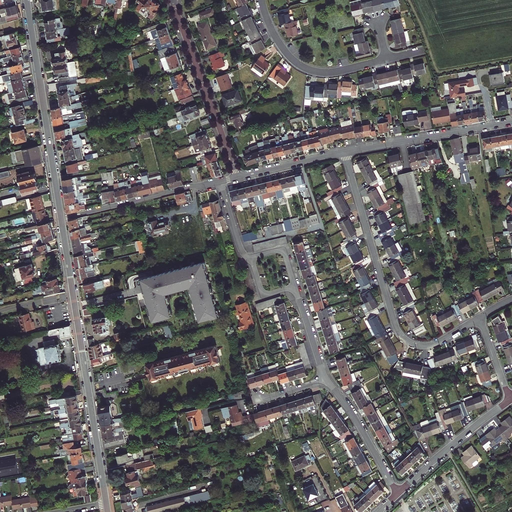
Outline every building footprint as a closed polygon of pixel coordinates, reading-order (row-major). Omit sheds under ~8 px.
[(43,6),(43,11),(56,9),(54,0),(41,0),(42,2),(40,3),(40,4),(41,7),(43,6)] [(116,10),(117,0),(107,0),(107,2),(115,3),(114,6),(114,5),(113,9),(116,10)] [(127,0),(126,6),(130,7),(131,0),(117,0),(116,10),(114,19),(117,19),(118,13),(119,8),(121,8),(122,0),(127,0)] [(145,13),(148,10),(155,1),(153,0),(137,0),(137,1),(140,4),(136,9),(136,10),(139,12),(141,10),(145,13)] [(374,0),(372,1),(375,11),(380,10),(380,9),(381,8),(385,7),(383,0),(374,0)] [(158,5),(159,4),(155,1),(148,10),(151,13),(148,17),(152,19),(156,13),(155,13),(160,7),(158,5)] [(375,11),(372,1),(362,3),(364,12),(368,12),(369,11),(370,13),(375,11)] [(240,6),(237,8),(242,16),(239,18),(241,22),(243,21),(251,16),(254,15),(252,11),(250,12),(249,9),(246,3),(240,6)] [(351,6),(354,16),(359,15),(359,14),(360,13),(364,12),(362,3),(351,6)] [(6,7),(0,9),(0,12),(1,13),(2,17),(7,16),(8,21),(20,18),(19,12),(17,5),(6,7)] [(280,15),(279,15),(280,19),(281,24),(284,24),(291,22),(290,17),(289,13),(290,13),(289,8),(279,11),(280,15)] [(200,14),(202,18),(215,14),(213,9),(200,14)] [(243,21),(248,30),(257,25),(255,20),(254,21),(253,20),(251,16),(243,21)] [(61,21),(60,18),(50,19),(51,22),(45,23),(46,25),(47,31),(58,29),(57,22),(61,21)] [(393,30),(394,34),(395,34),(404,32),(401,18),(392,21),(393,26),(394,30),(393,30)] [(165,21),(143,30),(144,33),(147,32),(148,32),(151,31),(154,39),(170,33),(168,27),(165,21)] [(287,31),(289,37),(298,34),(296,25),(297,25),(296,21),(294,21),(291,22),(284,24),(285,28),(286,27),(287,31)] [(202,34),(207,49),(216,46),(208,22),(199,25),(202,34)] [(248,30),(252,40),(261,36),(259,32),(259,31),(260,30),(257,25),(248,30)] [(47,36),(48,42),(61,40),(61,36),(70,34),(69,27),(62,28),(58,29),(47,31),(47,36)] [(355,34),(353,35),(355,44),(358,43),(366,41),(364,36),(363,32),(365,32),(363,28),(354,30),(355,34)] [(18,36),(17,32),(0,36),(0,39),(3,39),(6,51),(19,47),(18,41),(17,39),(18,39),(17,36),(18,36)] [(405,41),(407,41),(404,32),(395,34),(396,39),(397,43),(396,43),(397,48),(403,46),(406,45),(405,41)] [(146,44),(147,44),(156,41),(160,50),(174,45),(174,43),(172,39),(170,33),(154,39),(151,40),(146,42),(146,44)] [(251,45),(250,46),(254,54),(266,48),(263,43),(262,40),(263,39),(261,36),(252,40),(249,42),(251,45)] [(370,50),(369,46),(368,41),(366,41),(358,43),(360,52),(356,53),(358,58),(373,54),(372,50),(370,50)] [(179,58),(177,52),(174,45),(160,50),(158,51),(162,62),(168,60),(171,68),(172,73),(183,69),(181,65),(182,65),(179,58)] [(8,57),(22,53),(21,50),(20,47),(19,47),(6,51),(8,57)] [(56,54),(57,58),(53,59),(54,64),(68,62),(67,53),(66,47),(65,47),(55,48),(56,54)] [(223,57),(225,56),(223,50),(210,55),(214,64),(212,65),(213,67),(214,70),(226,65),(223,57)] [(9,67),(23,63),(25,62),(24,58),(22,53),(8,57),(0,58),(0,62),(4,62),(4,63),(8,62),(9,67)] [(266,59),(261,55),(253,66),(254,66),(258,70),(256,73),(261,77),(270,65),(266,62),(264,61),(266,59)] [(162,62),(165,70),(171,68),(168,60),(162,62)] [(56,73),(59,73),(60,82),(78,79),(75,61),(68,62),(54,64),(55,71),(56,73)] [(21,70),(24,70),(24,67),(23,65),(24,65),(24,64),(23,64),(23,63),(9,67),(7,67),(9,74),(21,70)] [(426,73),(424,63),(419,64),(415,65),(415,64),(410,65),(411,68),(413,75),(417,74),(417,75),(426,73)] [(286,73),(287,71),(278,64),(270,75),(285,86),(291,77),(289,75),(286,73)] [(400,79),(404,78),(404,80),(413,77),(413,75),(411,68),(406,69),(402,70),(402,69),(398,70),(400,79)] [(2,76),(4,83),(7,82),(23,78),(22,74),(21,70),(9,74),(2,76)] [(400,79),(398,70),(394,71),(392,71),(392,70),(387,71),(389,82),(400,79)] [(389,82),(387,71),(382,72),(382,73),(380,74),(377,75),(379,83),(379,84),(389,82)] [(505,84),(503,72),(489,75),(491,86),(505,84)] [(171,77),(175,89),(180,87),(188,84),(187,81),(186,79),(184,80),(182,73),(171,77)] [(233,87),(227,73),(217,77),(221,87),(223,91),(233,87)] [(367,89),(366,88),(375,85),(375,84),(379,83),(377,75),(376,74),(372,75),(373,76),(369,77),(359,79),(361,90),(367,89)] [(451,98),(454,97),(461,96),(465,95),(466,95),(465,89),(460,90),(459,87),(468,85),(468,87),(475,86),(475,85),(478,84),(477,77),(467,79),(449,82),(451,98)] [(8,93),(26,89),(25,83),(23,78),(7,82),(9,90),(8,91),(8,93)] [(343,81),(343,82),(339,82),(339,85),(338,94),(342,95),(342,91),(352,92),(351,95),(356,96),(357,89),(356,89),(356,85),(352,85),(352,82),(348,82),(343,81)] [(61,91),(58,92),(60,99),(76,95),(74,86),(78,86),(77,83),(69,84),(60,86),(61,90),(61,91)] [(191,91),(190,91),(190,90),(189,89),(190,89),(188,84),(180,87),(175,89),(179,100),(179,101),(181,100),(193,95),(191,91)] [(325,87),(316,86),(316,84),(314,84),(311,84),(311,86),(306,85),(305,99),(310,99),(310,96),(314,96),(324,97),(325,87)] [(328,97),(328,94),(338,94),(339,85),(331,84),(329,84),(329,85),(325,85),(325,87),(324,97),(324,101),(327,101),(328,97)] [(5,94),(7,105),(29,99),(28,95),(26,89),(8,93),(5,94)] [(226,106),(241,100),(238,90),(223,95),(225,101),(226,106)] [(76,95),(60,99),(60,103),(61,106),(77,102),(76,98),(80,98),(79,94),(76,95)] [(511,100),(511,101),(510,94),(505,95),(498,96),(497,97),(499,110),(502,110),(509,109),(508,107),(510,107),(510,108),(511,116),(511,115),(511,100)] [(181,100),(182,104),(194,99),(193,95),(181,100)] [(61,106),(51,109),(52,113),(53,118),(65,115),(64,111),(68,110),(69,110),(72,109),(83,106),(83,105),(90,103),(89,99),(77,102),(61,106)] [(448,100),(449,109),(441,110),(432,112),(434,123),(447,121),(451,120),(452,126),(459,125),(457,115),(456,109),(455,100),(455,99),(448,100)] [(463,109),(466,124),(470,123),(473,122),(470,109),(470,107),(466,108),(465,102),(462,102),(463,109)] [(477,108),(480,121),(483,121),(487,120),(484,107),(480,107),(480,104),(477,105),(477,106),(477,108)] [(12,116),(26,113),(24,108),(23,109),(22,105),(10,108),(12,116)] [(175,108),(178,117),(198,109),(197,107),(196,105),(192,107),(191,105),(182,109),(181,106),(175,108)] [(463,109),(460,109),(460,108),(456,109),(457,115),(459,125),(463,124),(466,124),(463,109)] [(470,109),(473,122),(476,122),(480,121),(477,108),(470,109)] [(180,123),(196,117),(195,116),(200,114),(199,111),(198,109),(178,117),(180,123)] [(246,112),(245,109),(235,113),(236,114),(230,117),(232,122),(234,121),(235,123),(234,124),(234,125),(235,126),(236,128),(244,125),(240,114),(246,112)] [(54,125),(70,121),(71,128),(72,127),(87,124),(84,111),(73,113),(65,115),(53,118),(54,124),(54,125)] [(403,116),(405,126),(409,125),(420,123),(419,122),(429,120),(427,111),(403,116)] [(26,113),(12,116),(14,124),(11,125),(11,128),(12,128),(17,127),(36,122),(35,118),(27,120),(27,121),(26,121),(25,118),(26,117),(26,113)] [(392,122),(391,114),(386,115),(387,118),(378,119),(380,129),(380,132),(384,132),(390,131),(389,122),(392,122)] [(343,137),(343,138),(348,137),(351,136),(352,138),(356,137),(355,127),(353,117),(351,118),(352,124),(341,127),(343,137)] [(362,126),(364,135),(369,135),(373,134),(373,135),(377,135),(375,126),(372,127),(371,124),(362,126)] [(340,126),(328,129),(331,141),(331,142),(335,141),(334,139),(337,138),(343,137),(341,127),(340,126)] [(364,135),(362,126),(355,127),(356,137),(361,136),(364,135)] [(16,143),(27,140),(26,136),(25,133),(24,130),(18,131),(17,127),(12,128),(14,138),(15,138),(16,143)] [(73,135),(72,127),(71,128),(55,131),(55,135),(56,139),(63,137),(73,135)] [(312,128),(308,129),(309,131),(309,132),(307,133),(311,148),(313,147),(317,146),(313,130),(312,128)] [(319,130),(323,144),(326,143),(331,141),(328,129),(328,128),(319,130)] [(193,145),(209,140),(207,135),(206,133),(205,130),(195,134),(197,139),(192,141),(193,145)] [(313,130),(317,146),(319,146),(323,145),(323,144),(319,130),(317,131),(316,130),(313,130)] [(139,139),(151,137),(149,131),(137,133),(139,139)] [(300,132),(300,131),(294,132),(294,134),(298,151),(301,150),(304,149),(300,132)] [(304,132),(304,131),(300,132),(304,149),(307,149),(311,148),(307,133),(305,134),(304,132)] [(285,144),(284,144),(286,154),(289,153),(292,152),(288,134),(287,132),(284,133),(286,138),(284,139),(285,144)] [(294,134),(291,135),(291,133),(288,134),(292,152),(295,152),(298,151),(294,134)] [(64,141),(62,141),(63,144),(64,150),(80,146),(83,145),(82,139),(80,137),(79,134),(73,135),(63,137),(64,141)] [(503,135),(499,136),(501,146),(501,149),(509,148),(507,134),(503,135)] [(280,138),(279,136),(275,136),(276,138),(280,155),(283,155),(286,154),(284,144),(283,139),(280,140),(280,138)] [(495,136),(491,137),(493,147),(501,146),(499,136),(495,136)] [(493,147),(491,137),(487,138),(483,138),(484,148),(486,148),(486,151),(493,150),(493,147)] [(276,138),(272,139),(272,140),(270,140),(274,157),(276,156),(280,155),(276,138)] [(450,140),(456,163),(459,163),(462,173),(460,181),(461,184),(471,182),(470,180),(466,163),(464,156),(463,152),(463,153),(459,138),(453,139),(450,140)] [(211,148),(212,147),(211,144),(209,140),(193,145),(196,153),(200,151),(201,154),(212,151),(211,148)] [(270,140),(264,142),(268,158),(270,158),(274,157),(270,140)] [(264,142),(258,144),(260,151),(262,160),(264,159),(268,158),(264,142)] [(42,152),(41,145),(15,151),(18,162),(26,161),(27,166),(44,162),(42,152)] [(84,161),(80,146),(64,150),(66,156),(65,156),(65,158),(66,160),(67,160),(67,161),(69,160),(70,164),(84,161)] [(470,160),(478,159),(478,158),(482,157),(480,148),(476,148),(476,147),(473,147),(468,148),(469,156),(464,156),(466,163),(470,163),(470,160)] [(432,149),(426,151),(430,163),(430,165),(442,162),(439,151),(436,152),(435,148),(432,149)] [(260,151),(252,154),(250,149),(245,151),(246,154),(247,156),(245,156),(248,165),(262,160),(260,151)] [(217,156),(216,153),(213,154),(212,151),(201,154),(203,162),(197,163),(198,166),(208,163),(218,161),(217,156)] [(417,153),(420,166),(430,163),(426,151),(423,151),(417,153)] [(397,154),(388,156),(390,162),(392,171),(397,170),(396,168),(402,167),(403,166),(402,164),(403,164),(400,153),(397,154)] [(413,154),(409,155),(413,168),(420,166),(417,153),(413,154)] [(366,157),(361,160),(357,162),(360,169),(364,176),(373,171),(366,157)] [(86,160),(84,161),(70,164),(67,165),(68,169),(69,172),(73,171),(73,175),(80,174),(80,172),(79,170),(81,170),(83,169),(82,164),(87,163),(86,160)] [(208,163),(213,177),(223,175),(220,166),(218,161),(208,163)] [(329,182),(338,177),(335,172),(333,169),(335,168),(332,164),(322,170),(329,182)] [(498,176),(506,175),(505,167),(497,169),(498,176)] [(19,185),(37,180),(35,172),(32,173),(30,174),(29,171),(18,174),(19,177),(17,177),(19,185)] [(307,188),(302,171),(298,172),(298,174),(295,175),(299,190),(304,189),(307,197),(310,196),(308,188),(307,188)] [(377,179),(373,171),(364,176),(367,181),(369,184),(370,183),(371,186),(383,180),(381,177),(380,177),(377,179)] [(426,220),(414,171),(399,175),(411,223),(426,220)] [(167,178),(170,188),(176,186),(184,185),(181,173),(176,174),(177,175),(167,178)] [(142,176),(142,179),(141,180),(141,181),(137,183),(140,195),(146,194),(153,192),(150,180),(149,178),(148,175),(142,176)] [(288,177),(292,193),(299,192),(299,190),(295,175),(291,176),(288,177)] [(81,180),(78,181),(77,177),(62,179),(63,183),(63,186),(81,183),(81,180)] [(292,193),(288,177),(283,178),(281,179),(285,196),(292,194),(292,193)] [(338,177),(329,182),(333,189),(327,193),(329,196),(338,191),(342,188),(341,186),(342,185),(340,182),(338,177)] [(165,189),(162,179),(158,180),(157,178),(150,180),(153,192),(159,191),(165,189)] [(285,197),(285,196),(281,179),(277,179),(274,180),(277,195),(278,198),(285,197)] [(39,188),(37,180),(19,185),(21,193),(23,192),(23,194),(34,192),(34,189),(36,189),(39,188)] [(128,180),(124,181),(129,198),(132,197),(135,197),(131,183),(129,184),(128,180)] [(136,180),(131,181),(131,183),(135,197),(137,196),(140,195),(137,183),(137,181),(136,180)] [(270,197),(277,195),(274,180),(270,181),(266,182),(270,197)] [(369,195),(372,200),(384,194),(379,186),(384,183),(383,180),(371,186),(367,189),(368,191),(367,192),(369,195)] [(119,183),(122,194),(123,199),(126,199),(129,198),(124,181),(119,183)] [(81,183),(63,186),(64,188),(64,192),(79,190),(87,188),(86,182),(81,183)] [(263,183),(259,184),(263,199),(270,197),(266,182),(263,183)] [(116,197),(117,201),(120,200),(123,199),(122,194),(118,183),(114,184),(115,190),(116,197)] [(256,185),(252,186),(257,202),(258,207),(265,205),(263,199),(259,184),(256,185)] [(257,202),(252,186),(248,187),(245,187),(249,201),(249,202),(254,201),(254,203),(257,202)] [(241,188),(238,189),(241,202),(249,201),(245,187),(241,188)] [(241,202),(238,189),(233,190),(230,191),(233,201),(233,205),(242,203),(241,202)] [(80,193),(79,190),(64,192),(65,195),(65,198),(83,195),(83,192),(80,193)] [(103,192),(103,199),(111,197),(116,197),(115,190),(110,191),(103,192)] [(176,198),(177,199),(191,196),(191,195),(190,191),(187,191),(188,194),(186,195),(185,192),(175,194),(176,198)] [(339,194),(338,191),(329,196),(324,198),(326,201),(332,198),(336,206),(345,201),(342,196),(340,193),(339,194)] [(84,198),(89,198),(89,194),(83,195),(65,198),(66,201),(66,204),(79,202),(81,202),(81,199),(84,198)] [(384,194),(372,200),(375,206),(376,208),(377,208),(379,211),(389,205),(395,202),(392,197),(387,200),(384,194)] [(0,205),(17,201),(16,196),(0,200),(0,205)] [(34,212),(44,209),(43,205),(42,203),(40,196),(30,198),(34,212)] [(193,201),(191,196),(177,199),(177,202),(178,204),(179,204),(187,202),(193,201)] [(214,202),(210,203),(213,212),(214,216),(217,228),(222,226),(220,220),(225,218),(223,211),(221,211),(219,200),(214,202)] [(348,207),(345,201),(336,206),(333,208),(337,215),(337,216),(338,219),(345,215),(350,213),(348,210),(349,209),(348,207)] [(86,209),(85,204),(80,205),(79,202),(66,204),(67,208),(68,213),(86,209)] [(209,240),(212,239),(208,224),(209,224),(207,214),(213,212),(210,203),(204,205),(200,206),(201,212),(204,223),(209,240)] [(377,221),(379,224),(388,220),(384,213),(391,209),(389,205),(379,211),(374,213),(375,216),(377,221)] [(35,226),(49,222),(48,217),(47,215),(46,215),(44,209),(34,212),(32,212),(35,226)] [(200,224),(204,223),(201,212),(198,213),(193,214),(195,221),(199,220),(200,224)] [(310,217),(313,225),(320,223),(317,215),(310,217)] [(339,222),(343,230),(352,225),(350,221),(348,217),(347,218),(345,215),(338,219),(335,220),(337,224),(339,222)] [(88,219),(87,216),(69,220),(70,223),(70,226),(83,222),(83,220),(88,219)] [(215,234),(218,233),(217,228),(214,216),(210,217),(215,234)] [(301,228),(299,221),(298,217),(291,219),(293,230),(301,228)] [(293,230),(291,219),(284,221),(284,223),(286,230),(286,232),(293,230)] [(308,226),(306,219),(299,221),(301,228),(308,226)] [(154,220),(149,222),(152,234),(168,230),(167,227),(170,227),(169,220),(166,221),(165,220),(157,223),(155,223),(154,220)] [(392,228),(388,220),(379,224),(383,232),(379,235),(379,236),(380,238),(393,231),(398,229),(396,225),(392,228)] [(511,234),(511,220),(508,221),(509,231),(503,231),(504,235),(511,234)] [(35,226),(18,230),(19,233),(35,229),(36,233),(52,229),(51,226),(50,222),(49,222),(35,226)] [(84,225),(83,222),(70,226),(70,228),(71,231),(81,228),(80,227),(83,226),(84,226),(84,225)] [(284,231),(286,230),(284,223),(277,225),(279,233),(282,233),(284,231)] [(279,233),(277,225),(270,227),(272,235),(279,233)] [(354,229),(352,225),(343,230),(348,238),(344,240),(346,243),(353,239),(357,237),(355,234),(356,234),(354,229)] [(72,238),(87,234),(85,227),(84,227),(81,228),(71,231),(71,235),(72,238)] [(27,241),(53,234),(53,232),(52,229),(36,233),(37,235),(31,236),(32,237),(26,239),(27,241)] [(391,236),(394,234),(393,231),(380,238),(384,245),(386,249),(395,244),(391,236)] [(90,239),(93,239),(92,237),(97,237),(96,232),(87,234),(72,238),(72,241),(73,246),(87,243),(91,242),(90,239)] [(244,242),(251,240),(249,233),(242,235),(244,242)] [(54,237),(53,234),(27,241),(27,243),(33,241),(34,244),(40,243),(45,241),(55,239),(54,237)] [(345,243),(342,245),(348,256),(351,254),(359,250),(357,245),(355,242),(354,242),(353,239),(346,243),(345,243)] [(146,251),(142,240),(139,241),(137,241),(140,253),(141,253),(144,252),(146,251)] [(46,246),(45,241),(40,243),(40,246),(38,246),(39,250),(32,252),(31,253),(32,254),(31,254),(30,253),(29,253),(20,255),(21,259),(51,251),(51,248),(50,247),(49,246),(48,246),(46,246)] [(295,248),(296,253),(310,248),(309,245),(304,246),(303,241),(294,244),(295,248)] [(402,250),(398,242),(395,244),(386,249),(390,255),(391,257),(392,256),(393,259),(400,256),(405,253),(403,250),(402,250)] [(96,248),(91,249),(91,248),(88,246),(87,243),(73,246),(74,251),(75,256),(95,251),(97,251),(96,248)] [(313,257),(310,248),(296,253),(298,257),(299,261),(311,257),(313,257)] [(362,255),(359,250),(351,254),(355,263),(356,262),(357,265),(360,264),(364,261),(363,258),(364,258),(362,255)] [(96,255),(95,251),(75,256),(76,263),(76,268),(90,265),(92,264),(90,257),(96,255)] [(401,258),(400,256),(393,259),(388,262),(390,264),(389,265),(391,269),(393,273),(402,268),(398,260),(401,258)] [(314,265),(311,257),(299,261),(300,265),(302,269),(314,265)] [(205,262),(141,279),(143,290),(145,297),(152,321),(171,316),(165,294),(191,286),(201,321),(211,318),(212,319),(218,317),(205,267),(207,267),(205,262)] [(24,277),(24,278),(22,279),(24,287),(33,284),(31,276),(35,275),(36,273),(35,272),(35,270),(34,270),(32,264),(30,265),(30,264),(28,265),(29,265),(21,267),(23,273),(21,274),(22,278),(24,277)] [(358,279),(367,274),(364,270),(362,266),(361,267),(360,264),(357,265),(353,267),(354,270),(354,271),(358,279)] [(86,277),(96,275),(94,267),(91,268),(90,265),(76,268),(78,276),(79,283),(87,282),(86,277)] [(317,274),(315,265),(314,265),(302,269),(303,273),(304,278),(306,277),(315,275),(317,274)] [(395,284),(396,286),(406,280),(410,278),(409,275),(406,276),(402,268),(393,273),(398,281),(394,283),(395,284)] [(360,292),(367,288),(372,285),(370,283),(371,282),(370,280),(367,274),(358,279),(362,287),(358,289),(360,292)] [(307,282),(308,286),(317,283),(315,275),(306,277),(307,282)] [(58,281),(57,278),(43,282),(44,285),(35,287),(36,290),(59,284),(58,281)] [(91,283),(84,285),(85,290),(86,292),(105,287),(103,280),(97,281),(91,283)] [(399,294),(401,297),(409,292),(405,284),(408,283),(406,280),(396,286),(397,288),(396,289),(399,294)] [(488,287),(492,295),(500,291),(504,289),(500,280),(496,282),(494,280),(487,283),(488,286),(488,287)] [(317,283),(308,286),(310,290),(311,294),(320,291),(317,283)] [(46,293),(60,290),(60,288),(59,284),(36,290),(37,293),(45,291),(46,293)] [(476,291),(481,300),(484,299),(484,300),(486,299),(492,295),(488,287),(480,291),(479,289),(476,291)] [(365,303),(374,298),(371,293),(369,290),(367,288),(360,292),(361,294),(361,295),(365,303)] [(320,291),(311,294),(312,298),(314,303),(323,300),(320,291)] [(466,300),(471,308),(477,305),(479,304),(479,303),(481,302),(481,300),(476,291),(473,293),(474,296),(466,300)] [(414,300),(409,292),(401,297),(405,305),(401,307),(402,308),(403,310),(414,304),(415,303),(414,300)] [(361,305),(367,316),(379,310),(377,307),(378,306),(377,304),(374,298),(365,303),(361,305)] [(323,300),(314,303),(315,307),(316,311),(318,311),(325,308),(323,300)] [(466,311),(471,308),(466,300),(458,304),(459,305),(456,306),(460,313),(462,312),(463,313),(466,311)] [(244,328),(245,329),(245,330),(249,331),(251,329),(250,326),(254,325),(247,302),(242,304),(237,305),(239,312),(239,314),(242,322),(239,323),(241,329),(244,328)] [(278,313),(287,311),(286,306),(285,302),(283,303),(279,304),(276,305),(272,306),(274,315),(278,313)] [(405,317),(408,321),(417,317),(412,309),(415,307),(414,304),(403,310),(404,313),(403,313),(405,317)] [(460,315),(460,313),(456,306),(455,304),(452,306),(453,309),(445,313),(450,321),(456,318),(458,317),(457,316),(460,315)] [(333,315),(330,307),(325,308),(318,311),(319,315),(320,319),(333,315)] [(378,317),(377,315),(380,313),(379,310),(367,316),(369,319),(368,319),(372,327),(381,323),(378,317)] [(289,315),(287,311),(278,313),(281,322),(290,319),(289,315)] [(23,331),(35,328),(34,321),(31,322),(29,313),(21,315),(19,315),(23,331)] [(450,321),(445,313),(437,317),(436,314),(433,316),(438,326),(441,325),(442,326),(445,324),(450,321)] [(333,315),(320,319),(322,323),(323,328),(336,324),(333,315)] [(494,328),(496,333),(505,330),(502,322),(505,321),(503,316),(498,318),(493,320),(492,320),(494,324),(493,325),(494,328)] [(111,317),(94,319),(95,326),(96,332),(101,332),(101,336),(110,334),(108,325),(112,325),(111,317)] [(417,317),(408,321),(412,329),(413,329),(414,332),(417,336),(427,330),(423,324),(421,325),(417,317)] [(291,323),(290,319),(281,322),(283,329),(284,330),(293,328),(291,323)] [(384,327),(381,323),(372,327),(370,329),(373,335),(376,334),(378,338),(387,334),(384,327)] [(339,332),(336,324),(323,328),(324,332),(326,336),(339,332)] [(60,333),(61,339),(72,337),(71,327),(70,325),(49,330),(50,335),(60,333)] [(169,325),(164,327),(168,339),(173,337),(169,325)] [(294,332),(293,328),(284,330),(286,339),(295,336),(294,332)] [(511,337),(508,329),(505,330),(496,333),(499,340),(499,342),(500,342),(501,345),(504,344),(511,340),(511,337)] [(22,336),(23,340),(48,335),(47,330),(36,333),(22,336)] [(339,332),(326,336),(327,340),(328,345),(337,342),(341,341),(339,332)] [(471,339),(465,341),(468,351),(476,348),(477,351),(481,350),(477,338),(478,338),(477,335),(477,333),(472,335),(473,338),(471,339)] [(384,349),(393,345),(390,339),(387,334),(378,338),(376,340),(378,343),(380,342),(384,349)] [(297,340),(295,336),(286,339),(283,340),(281,340),(284,349),(298,345),(297,340)] [(45,347),(39,348),(42,363),(45,363),(45,365),(50,363),(50,362),(62,359),(61,352),(59,344),(56,344),(55,339),(44,342),(45,347)] [(468,351),(465,341),(459,343),(456,345),(456,346),(453,347),(454,349),(455,350),(457,357),(460,356),(459,354),(468,351)] [(337,342),(328,345),(330,349),(331,353),(340,350),(337,342)] [(90,354),(91,359),(103,356),(100,343),(95,345),(89,346),(90,354)] [(217,345),(146,364),(147,369),(149,374),(150,380),(152,379),(158,378),(160,377),(165,376),(167,375),(172,374),(174,373),(179,372),(182,371),(188,369),(192,369),(197,367),(199,367),(204,365),(206,365),(211,363),(213,363),(218,361),(221,361),(219,355),(218,350),(217,345)] [(396,350),(393,345),(384,349),(388,357),(387,358),(391,364),(400,359),(396,353),(397,353),(396,350)] [(457,357),(455,350),(452,351),(451,350),(448,352),(442,353),(446,363),(454,360),(456,363),(459,362),(457,357)] [(446,363),(442,353),(437,356),(434,357),(434,358),(427,360),(430,367),(431,368),(446,363)] [(102,363),(101,361),(111,359),(109,354),(103,356),(91,359),(92,363),(92,365),(102,363)] [(338,364),(339,368),(353,363),(351,360),(347,361),(346,357),(337,359),(338,364)] [(399,361),(400,359),(391,364),(394,368),(399,361)] [(479,373),(488,370),(486,364),(485,361),(484,362),(483,359),(475,362),(479,373)] [(303,363),(303,361),(294,364),(299,378),(303,376),(307,375),(306,370),(304,366),(303,363)] [(412,377),(414,363),(410,362),(405,362),(399,361),(394,368),(404,370),(403,375),(412,377)] [(414,363),(412,377),(420,378),(421,378),(421,374),(425,374),(425,378),(429,379),(431,369),(431,368),(430,367),(423,366),(423,365),(420,364),(414,363)] [(278,370),(276,364),(268,367),(273,381),(277,379),(280,378),(279,374),(278,370)] [(299,378),(294,364),(286,366),(286,367),(287,371),(290,380),(294,379),(299,378)] [(341,372),(342,376),(351,373),(348,365),(339,368),(341,372)] [(273,381),(268,367),(261,369),(262,370),(266,383),(269,382),(273,381)] [(266,383),(262,370),(254,372),(258,385),(262,384),(266,383)] [(491,377),(488,370),(479,373),(483,385),(485,384),(486,387),(493,385),(490,379),(491,379),(491,377)] [(249,380),(251,387),(255,386),(258,385),(254,372),(254,371),(247,373),(249,378),(248,378),(249,380)] [(287,371),(279,374),(280,378),(282,383),(286,382),(290,380),(287,371)] [(342,376),(344,385),(346,384),(347,384),(350,389),(361,384),(359,380),(357,381),(354,373),(351,374),(351,373),(342,376)] [(356,401),(367,395),(361,384),(350,389),(353,395),(356,401)] [(81,394),(81,390),(71,391),(56,394),(57,399),(49,400),(50,403),(50,404),(51,407),(59,406),(61,405),(78,402),(78,398),(77,395),(81,394)] [(230,401),(242,398),(241,392),(229,394),(230,401)] [(321,393),(313,395),(309,396),(305,398),(307,406),(308,409),(312,408),(312,409),(317,407),(316,403),(320,402),(320,404),(323,399),(321,393)] [(363,407),(371,403),(373,402),(368,394),(367,395),(356,401),(359,404),(361,408),(363,407)] [(485,395),(485,394),(473,398),(477,408),(482,405),(485,404),(491,401),(490,396),(485,395)] [(473,398),(472,395),(462,399),(463,402),(462,403),(466,415),(470,414),(468,411),(471,409),(477,408),(473,398)] [(299,409),(307,406),(305,398),(301,399),(296,400),(299,409)] [(331,404),(326,398),(321,406),(321,413),(322,413),(326,418),(328,416),(336,411),(331,404)] [(296,413),(300,412),(299,409),(296,400),(292,401),(288,403),(291,412),(295,410),(296,413)] [(60,413),(80,410),(79,406),(78,402),(61,405),(61,409),(55,410),(55,414),(60,413)] [(291,412),(288,403),(284,404),(280,405),(283,414),(291,412)] [(367,415),(376,410),(371,403),(363,407),(365,411),(367,415)] [(463,417),(466,415),(462,403),(459,404),(459,405),(451,408),(455,421),(460,419),(464,418),(463,417)] [(237,404),(222,408),(225,418),(230,416),(232,422),(243,420),(242,416),(241,411),(240,412),(239,412),(237,404)] [(113,417),(111,405),(107,406),(106,405),(102,406),(99,407),(99,410),(102,425),(114,422),(130,420),(132,419),(131,415),(122,417),(122,418),(113,419),(112,417),(113,417)] [(276,416),(283,414),(280,405),(277,406),(273,407),(276,416)] [(269,418),(276,416),(273,407),(270,408),(266,410),(269,418)] [(201,412),(200,408),(186,412),(188,421),(189,420),(192,420),(195,429),(203,427),(201,417),(202,416),(201,412)] [(446,408),(438,411),(439,412),(445,429),(448,428),(447,424),(450,423),(455,421),(451,408),(450,408),(446,409),(446,408)] [(383,416),(379,409),(376,410),(367,415),(370,419),(372,423),(383,416)] [(80,413),(80,410),(60,413),(60,417),(69,415),(70,419),(81,417),(80,413)] [(269,418),(266,410),(262,411),(259,412),(255,413),(257,420),(258,426),(263,425),(261,421),(269,418)] [(333,422),(340,417),(338,414),(336,411),(328,416),(331,420),(333,422)] [(430,424),(433,434),(437,433),(442,431),(442,430),(445,429),(439,412),(435,413),(438,421),(430,424)] [(253,421),(251,414),(242,416),(243,420),(232,422),(233,426),(253,421)] [(388,424),(384,416),(383,416),(372,423),(374,426),(376,430),(388,424)] [(503,425),(500,428),(508,438),(511,435),(510,434),(511,432),(511,418),(510,416),(505,420),(503,422),(505,424),(503,425)] [(82,421),(81,417),(70,419),(70,420),(69,421),(70,422),(71,423),(69,424),(69,423),(62,424),(61,425),(62,427),(63,427),(66,427),(82,424),(82,421)] [(340,417),(333,422),(337,428),(345,423),(342,420),(340,417)] [(428,435),(433,434),(430,424),(428,419),(425,420),(425,421),(421,422),(421,424),(412,427),(420,441),(426,439),(425,437),(428,435)] [(122,427),(125,427),(125,424),(131,423),(130,420),(114,422),(102,425),(103,428),(103,431),(115,429),(122,427)] [(339,436),(341,439),(352,434),(349,429),(347,426),(345,423),(337,428),(342,435),(339,436)] [(83,428),(82,424),(66,427),(67,433),(65,433),(65,435),(84,432),(83,428)] [(392,432),(388,424),(376,430),(378,434),(380,438),(391,432),(392,432)] [(214,431),(212,425),(205,426),(206,433),(214,431)] [(123,431),(127,430),(126,426),(125,427),(122,427),(115,429),(103,431),(104,438),(115,436),(124,434),(123,431)] [(508,438),(500,428),(496,431),(495,431),(493,429),(489,432),(480,440),(485,449),(491,446),(494,451),(501,446),(498,443),(503,439),(504,441),(508,438)] [(84,435),(84,432),(65,435),(63,435),(64,441),(85,438),(84,435)] [(396,440),(391,432),(380,438),(384,445),(388,452),(400,442),(398,438),(396,440)] [(115,436),(104,438),(105,441),(106,448),(126,443),(124,434),(115,436)] [(341,439),(348,451),(348,450),(358,445),(356,441),(354,437),(352,434),(341,439)] [(72,454),(82,452),(82,450),(81,447),(77,448),(77,446),(74,447),(73,442),(64,444),(65,449),(62,449),(63,451),(59,452),(59,453),(60,456),(72,454)] [(413,452),(419,459),(422,456),(425,453),(424,452),(425,451),(420,442),(411,450),(413,452)] [(354,457),(362,452),(360,448),(358,445),(348,450),(348,451),(352,458),(354,457)] [(466,455),(462,457),(470,468),(474,465),(475,466),(478,463),(479,461),(477,459),(481,456),(472,446),(467,450),(465,451),(467,454),(466,455)] [(155,461),(181,454),(180,451),(154,458),(155,461)] [(67,464),(69,471),(81,468),(85,467),(84,459),(82,452),(72,454),(73,463),(67,464)] [(134,463),(132,452),(118,456),(119,460),(120,463),(127,462),(128,465),(134,463)] [(359,464),(367,460),(365,456),(362,452),(354,457),(359,464)] [(417,461),(419,459),(413,452),(407,457),(413,464),(417,461)] [(296,470),(309,464),(305,455),(292,461),(296,470)] [(411,466),(413,464),(407,457),(406,456),(400,461),(408,469),(411,466)] [(16,458),(2,460),(0,460),(0,472),(18,469),(16,458)] [(141,485),(140,482),(142,481),(139,470),(138,470),(138,469),(144,467),(145,470),(156,468),(155,464),(154,464),(153,458),(145,460),(134,463),(128,465),(129,472),(128,473),(129,478),(127,479),(127,481),(128,484),(129,484),(133,483),(133,485),(134,484),(135,487),(141,485)] [(400,461),(399,459),(393,464),(402,474),(405,472),(408,469),(400,461)] [(370,465),(367,460),(359,464),(356,466),(361,474),(362,473),(363,476),(373,471),(370,465)] [(74,487),(88,485),(87,480),(85,480),(84,476),(82,476),(81,468),(69,471),(69,473),(67,476),(70,478),(71,483),(68,487),(70,488),(74,487)] [(370,487),(378,496),(382,492),(384,491),(382,489),(385,486),(381,481),(377,484),(374,481),(369,486),(370,487)] [(314,484),(303,489),(309,500),(319,495),(314,484)] [(86,501),(92,500),(91,493),(89,494),(89,492),(88,485),(74,487),(75,496),(85,494),(86,501)] [(376,498),(378,496),(370,487),(364,492),(373,501),(376,498)] [(121,497),(122,501),(132,499),(138,497),(137,493),(136,493),(135,490),(131,491),(131,488),(121,491),(120,491),(121,497)] [(147,506),(148,511),(157,511),(213,498),(212,493),(209,494),(208,491),(147,506)] [(370,503),(373,501),(364,492),(359,497),(367,506),(370,503)] [(39,505),(37,494),(30,495),(30,497),(32,506),(39,505)] [(12,500),(12,495),(2,497),(4,506),(9,505),(13,505),(12,500)] [(367,506),(359,497),(358,496),(355,498),(357,501),(354,503),(357,507),(355,509),(356,511),(360,511),(364,509),(367,506)] [(32,506),(30,497),(21,498),(23,508),(28,507),(32,506)] [(18,509),(23,508),(21,498),(12,500),(13,505),(14,509),(18,509)] [(132,499),(122,501),(125,510),(125,511),(134,511),(135,511),(132,499)] [(339,504),(342,511),(352,511),(346,500),(339,504)]
